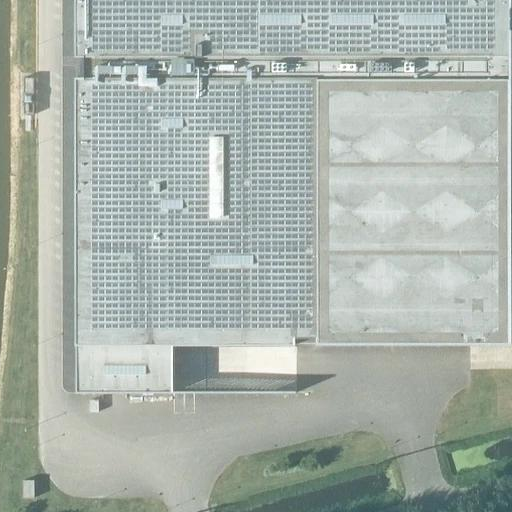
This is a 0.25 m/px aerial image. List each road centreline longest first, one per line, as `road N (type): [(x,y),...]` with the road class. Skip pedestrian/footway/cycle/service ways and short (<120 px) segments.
road 1 (unknown): [(46,0),(56,413),(65,435),(80,444),(180,481)]
road 2 (unknown): [(180,481),(252,436),(339,398),(406,381),(442,505)]
